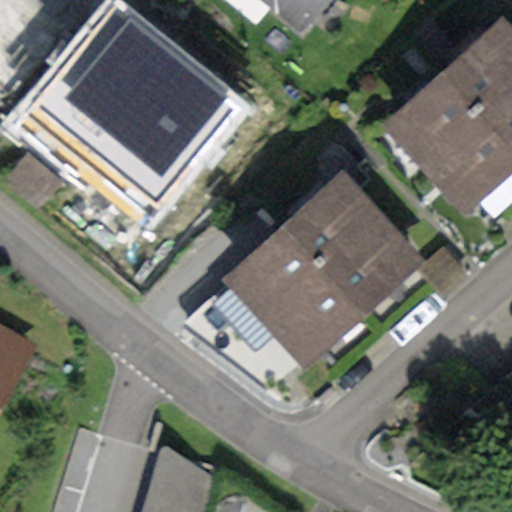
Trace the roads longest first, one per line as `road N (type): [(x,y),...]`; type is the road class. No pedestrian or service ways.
road 1 (residential): [(314,473),(178,378),(0,222)]
road 2 (residential): [(314,473),(511,298)]
